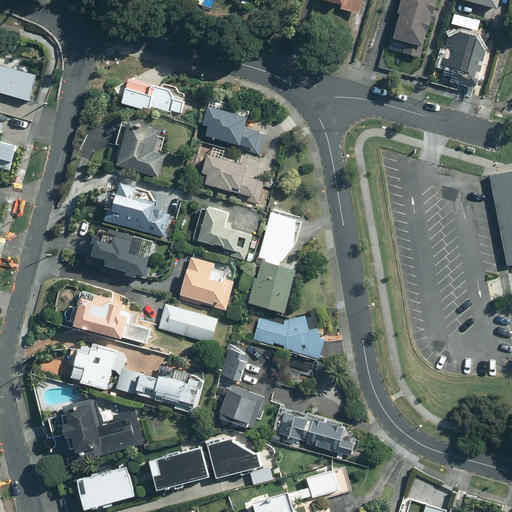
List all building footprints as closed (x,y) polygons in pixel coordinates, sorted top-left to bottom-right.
[(319,0),(319,2),(358,13),(362,0),(319,0)] [(435,0),(401,0),(391,40),(407,44),(404,54),(420,58),(435,0)] [(498,0),(462,0),(496,9),(498,0)] [(461,70),(457,82),(475,87),(488,41),(451,31),(442,65),(461,70)] [(34,75),(0,65),(0,93),(27,100),(34,75)] [(184,102),(169,98),(171,92),(127,79),(120,103),(142,109),(142,107),(150,109),(151,106),(181,115),(184,102)] [(201,124),(208,126),(204,137),(258,154),(264,134),(243,128),(246,118),(206,106),(201,124)] [(158,131),(127,122),(114,165),(158,178),(164,156),(151,153),(158,131)] [(0,125),(0,168),(9,171),(16,146),(0,141),(0,129),(1,126),(0,125)] [(207,175),(204,184),(259,201),(264,182),(243,175),(245,166),(206,154),(200,173),(207,175)] [(511,169),(486,175),(507,266),(511,264),(511,169)] [(163,237),(169,215),(155,212),(157,207),(131,200),(134,188),(119,184),(116,196),(111,195),(105,222),(163,237)] [(225,250),(224,254),(244,259),(251,235),(224,227),(228,214),(206,208),(202,222),(198,221),(193,241),(225,250)] [(263,263),(260,262),(248,303),(282,313),(295,272),(278,267),(279,260),(283,261),(292,246),(294,220),(270,213),(258,256),(265,258),(263,263)] [(134,278),(135,274),(142,276),(146,259),(126,254),(131,235),(107,229),(104,238),(93,235),(88,257),(104,261),(103,266),(124,272),(124,275),(134,278)] [(190,258),(179,297),(225,310),(233,282),(220,279),(218,284),(207,281),(212,264),(190,258)] [(127,305),(82,292),(72,326),(117,339),(127,305)] [(166,304),(160,327),(210,342),(217,318),(166,304)] [(284,324),(260,317),(254,339),(273,344),(274,342),(285,345),(284,348),(319,358),(324,339),(320,337),(316,329),(307,331),(304,315),(285,321),(284,324)] [(89,355),(78,352),(71,378),(82,380),(81,383),(106,390),(116,351),(91,345),(89,355)] [(242,351),(232,348),(222,377),(240,384),(247,364),(238,361),(242,351)] [(161,366),(157,379),(140,374),(134,396),(194,413),(200,391),(196,390),(200,377),(161,366)] [(263,399),(232,387),(220,418),(251,429),(263,399)] [(115,424),(103,426),(96,399),(59,408),(72,462),(143,445),(134,411),(113,416),(115,424)] [(352,443),(341,440),(345,428),(285,411),(278,436),(349,455),(352,443)] [(230,440),(207,446),(214,478),(259,467),(255,455),(230,440)] [(199,450),(149,463),(156,491),(206,478),(199,450)] [(126,468),(76,481),(83,509),(134,496),(126,468)] [(291,511),(289,502),(310,496),(311,499),(339,491),(333,471),(306,479),(308,489),(287,495),(287,494),(250,504),(252,511),(291,511)]
